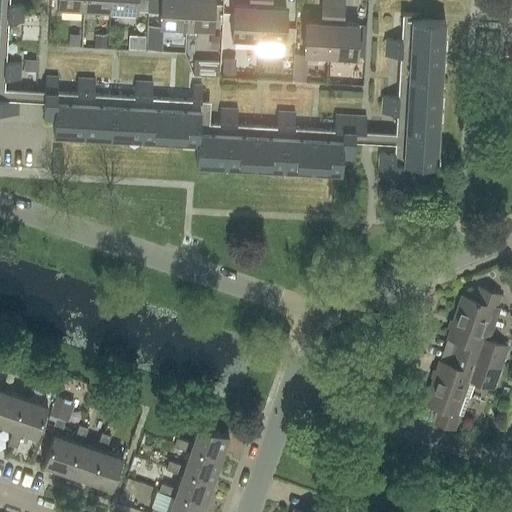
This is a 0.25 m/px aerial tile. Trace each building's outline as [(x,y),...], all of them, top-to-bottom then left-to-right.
[(0,0),(0,114),(19,116),(20,101),(4,100),(6,80),(21,80),(22,63),(7,62),(9,22),(25,23),(26,5),(10,5),(10,0),(0,0)] [(59,0),(59,8),(85,9),(85,0),(59,0)] [(85,0),(85,9),(112,11),(112,0),(85,0)] [(112,0),(112,11),(138,12),(150,13),(150,0),(112,0)] [(161,27),(188,28),(189,0),(150,0),(150,13),(162,13),(161,27)] [(189,0),(188,28),(215,30),(216,0),(189,0)] [(234,38),(260,40),(261,0),(250,0),(250,7),(235,6),(234,38)] [(261,0),(260,40),(287,41),(288,9),(273,8),(273,0),(261,0)] [(332,56),(335,0),(331,0),(323,0),(322,23),(307,22),(305,54),(332,56)] [(335,0),(332,56),(358,57),(360,25),(344,24),(345,1),(335,0)] [(439,167),(447,22),(404,20),(403,41),(387,40),(386,57),(401,58),(399,99),(384,98),(384,107),(383,115),(398,116),(396,156),(381,155),(380,178),(410,180),(411,166),(439,167)] [(152,83),(144,83),(136,82),(135,97),(96,95),(97,80),(79,79),(78,94),(59,93),(59,78),(48,77),(45,126),(56,126),(56,136),(198,144),(199,123),(202,123),(204,86),(194,85),(193,100),(151,98),(152,83)] [(199,123),(198,144),(197,166),(343,175),(344,157),(357,158),(357,132),(368,133),(368,118),(337,116),(336,130),(296,128),(297,113),(280,112),(279,127),(239,125),(239,110),(222,109),(221,124),(202,123),(199,123)] [(460,342),(456,353),(502,369),(510,347),(490,340),(501,309),(497,308),(502,295),(481,288),(476,300),(463,296),(449,338),(460,342)] [(495,389),(502,369),(456,353),(452,365),(441,361),(426,403),(428,403),(423,417),(456,428),(460,415),(464,416),(471,397),(465,395),(469,381),(495,389)] [(0,423),(14,428),(24,397),(2,390),(0,396),(0,423)] [(24,397),(14,428),(9,444),(17,447),(23,431),(38,436),(48,405),(24,397)] [(77,441),(74,440),(60,435),(65,420),(57,417),(51,433),(54,434),(43,464),(66,472),(77,441)] [(66,472),(90,480),(100,449),(97,448),(83,443),(88,428),(79,425),(74,440),(77,441),(66,472)] [(192,446),(222,457),(230,436),(199,425),(193,443),(192,446)] [(100,449),(90,480),(113,488),(123,457),(106,451),(111,435),(102,432),(97,448),(100,449)] [(215,478),(222,457),(192,446),(193,443),(177,437),(174,446),(190,451),(185,465),(184,467),(215,478)] [(182,474),(177,488),(176,492),(207,502),(215,478),(184,467),(185,465),(169,460),(166,469),(182,474)] [(176,492),(177,488),(162,483),(159,491),(174,497),(169,511),(154,506),(151,511),(203,511),(207,502),(176,492)]
